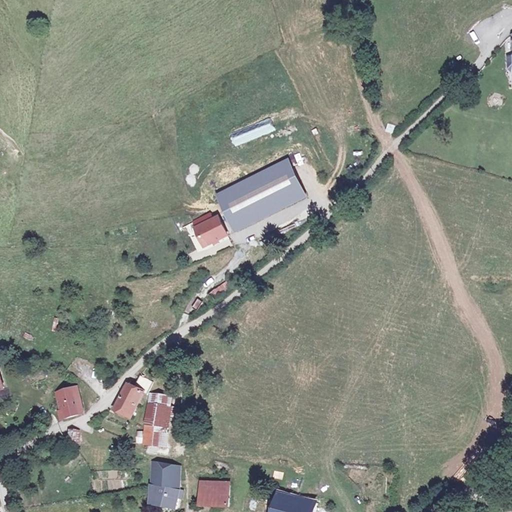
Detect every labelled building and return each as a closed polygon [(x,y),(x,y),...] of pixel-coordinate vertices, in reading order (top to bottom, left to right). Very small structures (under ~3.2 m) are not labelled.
[(393,122),(385,120),(384,130),(392,132),(393,122)] [(284,158),(215,192),(233,227),(301,193),(284,158)] [(215,214),(194,226),(204,244),(225,233),(215,214)] [(214,297),(230,290),(226,283),(211,290),(214,297)] [(151,379),(138,373),(134,383),(142,386),(148,388),(151,379)] [(142,386),(134,383),(126,380),(123,386),(114,407),(129,414),(142,386)] [(77,387),(58,393),(66,418),(86,411),(77,387)] [(154,391),(152,402),(165,405),(167,394),(154,391)] [(152,402),(148,401),(146,411),(144,427),(144,443),(166,446),(169,415),(175,416),(174,406),(165,405),(152,402)] [(77,430),(69,429),(68,439),(77,439),(77,430)] [(135,442),(140,444),(143,432),(138,430),(135,442)] [(170,465),(151,466),(151,507),(177,508),(177,498),(180,497),(180,488),(164,488),(164,477),(179,479),(179,466),(170,465)] [(232,474),(202,471),(200,498),(229,501),(232,474)] [(180,488),(179,479),(164,477),(164,488),(180,488)] [(102,479),(93,480),(95,493),(104,492),(102,479)] [(278,496),(275,511),(313,511),(315,504),(278,496)]
